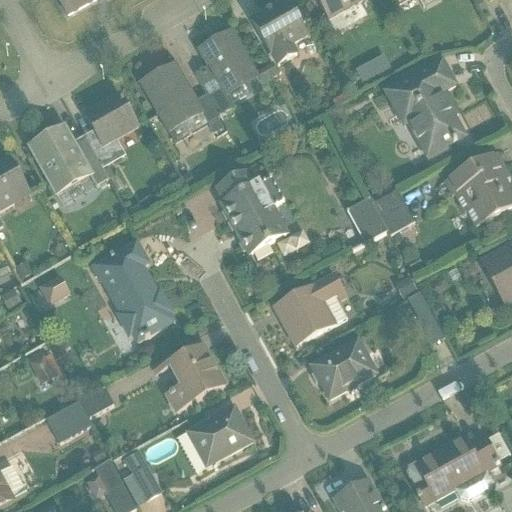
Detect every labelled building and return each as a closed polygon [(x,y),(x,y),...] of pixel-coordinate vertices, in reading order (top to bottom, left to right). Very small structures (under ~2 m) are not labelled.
[(57,0),(68,21),(109,0),(57,0)] [(314,0),(331,28),(368,6),(363,0),(314,0)] [(396,0),(401,8),(415,0),(396,0)] [(300,60),(294,50),(312,40),(291,2),(253,23),(280,71),(300,60)] [(228,103),(261,85),(234,35),(200,54),(228,103)] [(386,94),(427,169),(473,144),(447,98),(460,91),(444,62),(386,94)] [(171,139),(208,119),(179,66),(142,86),(171,139)] [(106,156),(141,137),(121,102),(86,121),(106,156)] [(61,203),(96,184),(68,133),(33,152),(61,203)] [(449,186),(476,234),(511,213),(511,182),(498,158),(449,186)] [(0,223),(1,224),(35,204),(10,162),(0,168),(0,223)] [(219,210),(250,263),(277,247),(264,224),(281,214),(263,184),(219,210)] [(415,196),(368,213),(381,248),(428,231),(415,196)] [(350,223),(361,249),(377,242),(365,216),(350,223)] [(91,271),(136,350),(181,324),(137,245),(91,271)] [(504,311),(511,307),(511,246),(479,264),(504,311)] [(347,299),(335,277),(270,312),(295,357),(338,333),(326,311),(347,299)] [(425,295),(424,279),(413,279),(413,296),(425,295)] [(57,288),(61,304),(82,299),(78,282),(57,288)] [(31,289),(14,294),(21,315),(37,310),(31,289)] [(435,300),(423,305),(431,324),(443,319),(435,300)] [(24,316),(30,330),(45,324),(40,310),(24,316)] [(329,409),(383,379),(361,341),(307,371),(329,409)] [(179,420),(230,392),(207,350),(156,378),(179,420)] [(0,440),(1,443),(17,435),(0,404),(0,440)] [(111,439),(107,422),(127,417),(124,404),(65,419),(72,449),(111,439)] [(207,474),(256,447),(238,414),(189,441),(207,474)] [(425,511),(426,511),(504,470),(483,433),(405,475),(425,511)] [(129,467),(110,475),(126,511),(150,511),(175,501),(155,457),(139,465),(146,480),(137,484),(129,467)] [(0,511),(7,511),(19,506),(0,470),(0,511)] [(338,511),(386,511),(371,483),(334,502),(338,511)]
